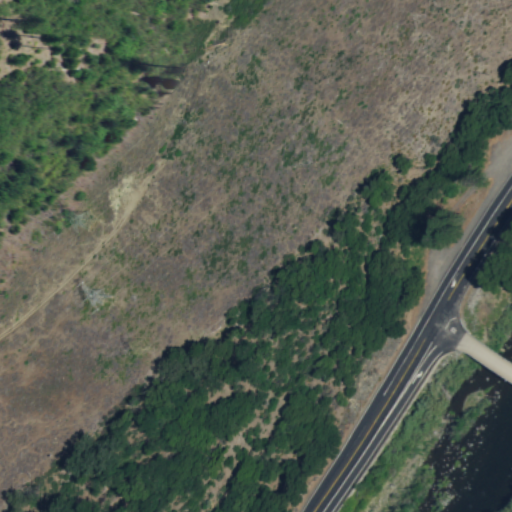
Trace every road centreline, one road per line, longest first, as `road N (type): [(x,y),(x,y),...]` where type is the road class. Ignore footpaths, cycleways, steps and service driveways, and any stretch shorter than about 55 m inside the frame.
road 1 (primary): [(511,178),(309,511)]
road 2 (primary): [(313,511),(511,204)]
road 3 (primary): [(511,192),(345,453)]
road 4 (primary): [(326,511),(440,348),(460,337)]
